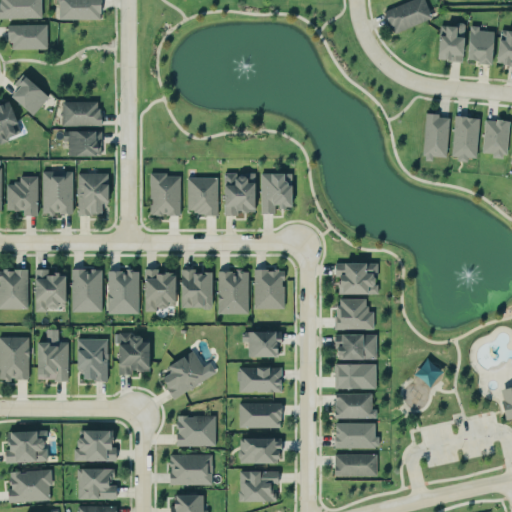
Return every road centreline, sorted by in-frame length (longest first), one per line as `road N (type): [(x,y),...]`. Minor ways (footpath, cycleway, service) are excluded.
road 1 (residential): [(303,243),(0,243)]
road 2 (residential): [(303,511),(303,243)]
road 3 (residential): [(126,0),(125,243)]
road 4 (residential): [(511,478),(373,511)]
road 5 (residential): [(0,409),(138,408)]
road 6 (residential): [(511,93),(416,83),(382,63)]
